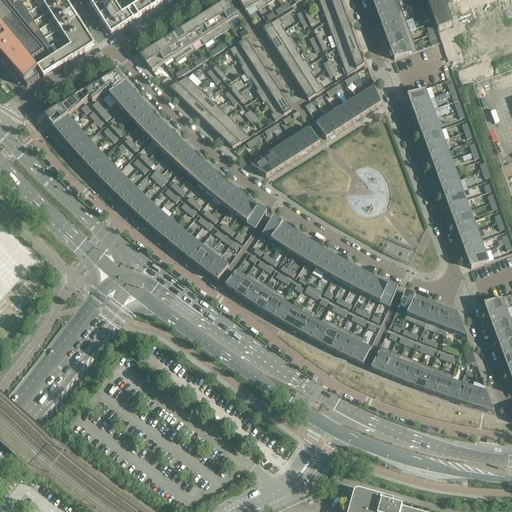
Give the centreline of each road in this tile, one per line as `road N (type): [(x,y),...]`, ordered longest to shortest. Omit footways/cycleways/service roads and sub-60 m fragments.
road 1 (residential): [(511,438),(404,415),(330,382),(74,183),(37,134),(31,102)]
road 2 (residential): [(115,48),(195,137),(260,192),(342,246),(473,306)]
road 3 (residential): [(473,306),(357,0)]
road 4 (primary): [(388,429),(321,395),(144,263)]
road 5 (unknown): [(100,390),(89,405),(96,426),(159,476),(192,490),(206,486),(203,471),(145,428)]
road 6 (primary): [(134,289),(323,424)]
road 7 (secondary): [(0,455),(134,289)]
road 8 (primary): [(144,263),(0,130)]
road 9 (secondary): [(118,275),(0,421)]
road 10 (unknown): [(249,468),(142,385),(111,379),(100,390)]
road 11 (primary): [(352,439),(429,466),(511,480)]
road 12 (primary): [(0,161),(118,275)]
road 13 (primary): [(511,461),(388,429)]
